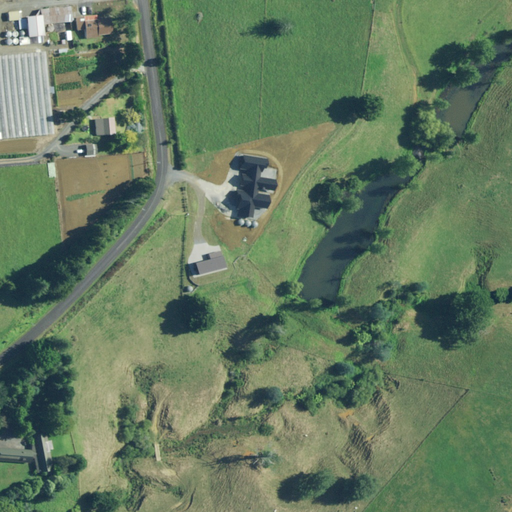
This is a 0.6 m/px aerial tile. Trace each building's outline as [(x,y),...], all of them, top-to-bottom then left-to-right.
[(25,17),(25,19),(18,20),(19,30),(26,29),(27,37),(43,35),(42,25),(71,21),(69,6),(39,10),(40,15),(25,17)] [(18,20),(18,11),(7,12),(8,21),(18,20)] [(94,20),(93,15),(83,17),(83,18),(75,19),(77,31),(84,30),(85,39),(98,37),(97,35),(111,34),(109,18),(94,20)] [(17,31),(5,32),(6,45),(18,44),(17,31)] [(66,48),(55,50),(55,54),(52,54),(57,106),(80,104),(75,52),(66,53),(66,48)] [(0,139),(52,134),(48,96),(53,95),(52,87),(48,87),(44,53),(0,56),(0,139)] [(113,134),(112,118),(94,119),(95,136),(113,134)] [(92,144),(84,145),(85,156),(93,155),(92,144)] [(32,459),(34,474),(40,473),(41,477),(50,476),(49,466),(47,450),(52,449),(51,440),(46,440),(45,435),(30,437),(31,451),(0,448),(0,461),(29,463),(29,459),(32,459)]
